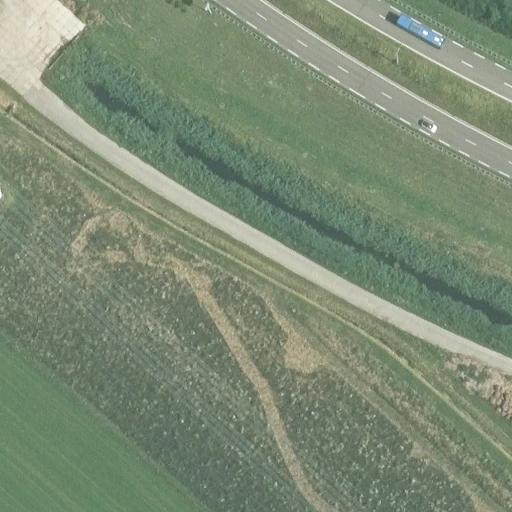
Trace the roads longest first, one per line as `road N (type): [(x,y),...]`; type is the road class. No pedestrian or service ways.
road 1 (track): [(511,369),(294,263),(161,185),(27,88),(14,59),(15,0)]
road 2 (primary): [(240,0),(332,64),(511,162)]
road 3 (primary): [(511,87),(351,0)]
